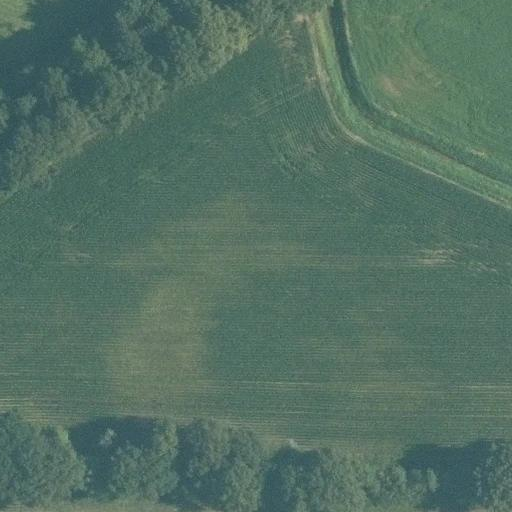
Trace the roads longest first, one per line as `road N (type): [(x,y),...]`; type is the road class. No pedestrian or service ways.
road 1 (track): [(511,471),(0,480)]
road 2 (unclassified): [(0,154),(241,0)]
